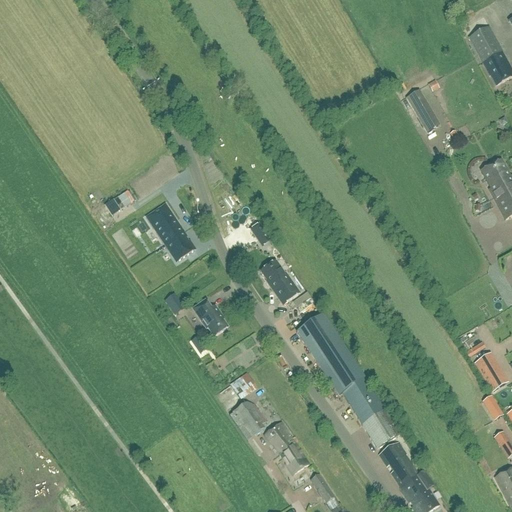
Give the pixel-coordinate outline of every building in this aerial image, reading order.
[(503,55),(489,29),(469,40),(489,78),(490,78),(496,88),(511,79),(511,73),(510,70),(509,70),(507,67),(508,66),(502,55),(503,55)] [(434,76),(425,81),(433,92),(441,87),(434,76)] [(426,136),(440,128),(419,93),(406,101),(426,136)] [(458,139),(455,133),(450,135),(454,142),(458,139)] [(510,180),(500,163),(481,173),(487,184),(489,183),(492,189),(489,192),(505,222),(511,218),(511,179),(510,180)] [(175,222),(164,207),(146,219),(166,247),(184,235),(178,227),(176,228),(173,224),(175,222)] [(270,243),(266,236),(259,226),(250,232),(257,242),(262,249),(270,243)] [(186,239),(184,235),(166,247),(177,264),(195,251),(190,243),(188,245),(184,240),(186,239)] [(285,276),(276,263),(261,274),(270,287),(269,287),(283,308),(300,295),(286,275),(285,276)] [(183,310),(173,297),(166,302),(176,315),(183,310)] [(297,315),(312,308),(307,297),(292,304),(297,315)] [(211,311),(205,302),(193,311),(206,331),(208,330),(214,339),(228,330),(219,317),(221,316),(215,308),(211,311)] [(296,335),(338,399),(365,382),(323,318),(296,335)] [(199,343),(193,347),(197,354),(203,350),(199,343)] [(482,344),(470,351),(474,356),(485,349),(482,344)] [(234,354),(207,370),(211,376),(206,379),(214,392),(225,385),(224,382),(243,371),(234,354)] [(280,361),(275,363),(283,378),(288,375),(280,361)] [(480,374),(492,394),(505,386),(493,366),(480,374)] [(241,402),(257,391),(246,375),(230,387),(241,402)] [(363,427),(383,415),(371,396),(352,409),(363,427)] [(266,423),(254,407),(247,405),(237,412),(231,415),(232,416),(229,418),(247,444),(264,432),(261,427),(266,423)] [(502,418),(497,410),(490,415),(495,423),(502,418)] [(362,428),(377,451),(400,437),(385,414),(383,415),(363,427),(362,428)] [(280,456),(296,446),(295,445),(298,443),(295,439),(292,441),(288,435),(288,434),(281,425),(264,438),(271,446),(271,445),(280,456)] [(511,458),(511,448),(503,434),(493,440),(507,462),(511,458)] [(419,477),(405,458),(407,457),(398,445),(379,458),(399,488),(401,495),(408,506),(410,505),(413,508),(411,509),(412,511),(433,511),(439,508),(431,496),(432,496),(427,489),(432,486),(424,474),(419,477)] [(293,477),(309,467),(296,446),(280,456),(281,457),(286,466),(293,477)] [(511,470),(495,480),(510,509),(511,507),(511,470)] [(340,507),(335,500),(319,477),(315,479),(310,483),(326,506),(325,506),(329,511),(339,511),(342,511),(340,507)]
